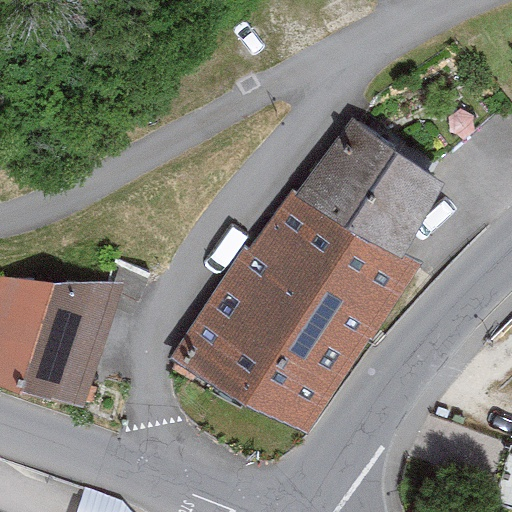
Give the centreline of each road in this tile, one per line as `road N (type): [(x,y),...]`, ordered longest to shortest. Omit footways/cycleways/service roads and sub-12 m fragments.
road 1 (residential): [(474,0),(51,211),(0,227)]
road 2 (tertiary): [(511,260),(381,401),(296,511)]
road 3 (residential): [(242,511),(0,423)]
